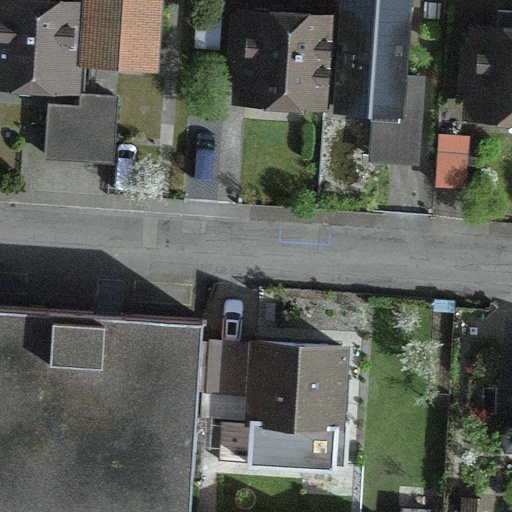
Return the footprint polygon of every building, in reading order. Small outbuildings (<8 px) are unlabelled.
[(70,48),(86,49),(87,24),(72,23),(73,8),(45,6),(45,0),(0,0),(0,44),(0,74),(68,80),(70,48)] [(88,0),(87,24),(86,49),(85,59),(152,63),(156,0),(88,0)] [(330,24),(328,47),(343,48),(339,105),(399,109),(399,108),(418,109),(419,109),(421,77),(401,75),(406,0),(345,0),(344,25),(330,24)] [(328,47),(330,24),(330,21),(258,16),(259,5),(236,3),(233,52),(248,53),(245,91),(287,94),(287,96),(292,102),(308,103),(313,98),(313,96),(324,97),(328,47)] [(511,9),(498,9),(496,33),(481,32),(480,47),(465,46),(462,84),(477,85),(476,107),(511,109),(511,9)] [(110,92),(84,90),(84,101),(80,155),(106,157),(110,92)] [(56,153),(80,155),(84,101),(60,99),(56,153)] [(472,179),(475,135),(450,133),(447,177),(472,179)] [(190,511),(202,317),(0,303),(0,511),(190,511)] [(252,420),(257,339),(217,337),(212,418),(252,420)] [(342,344),(257,339),(252,420),(250,459),(347,465),(350,419),(337,419),(342,344)]
